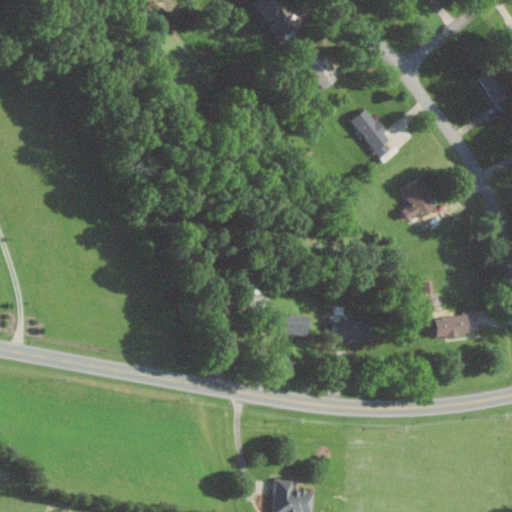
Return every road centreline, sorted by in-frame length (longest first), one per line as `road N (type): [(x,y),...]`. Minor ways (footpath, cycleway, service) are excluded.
road 1 (secondary): [(0,347),(348,406),(436,406),(511,394)]
road 2 (residential): [(511,266),(495,201),(474,161),(347,0)]
